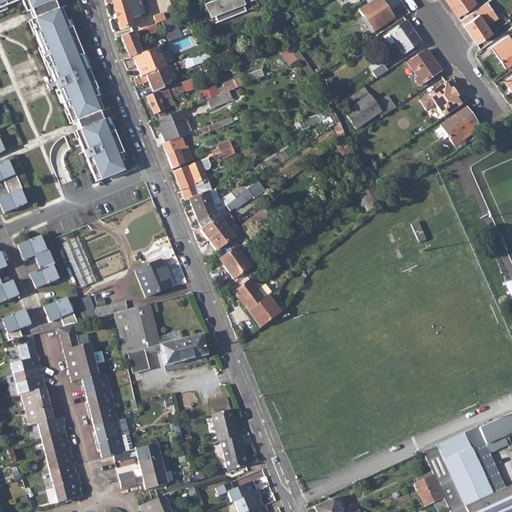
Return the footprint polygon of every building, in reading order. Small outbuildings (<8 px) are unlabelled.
[(31,11),(54,2),(58,1),(57,0),(0,0),(0,9),(23,0),(25,0),(30,12),(31,11)] [(112,0),(120,30),(132,27),(130,20),(140,18),(135,2),(133,2),(132,0),(112,0)] [(215,0),(204,4),(210,18),(214,16),(217,24),(245,12),(242,3),(249,0),(215,0)] [(376,0),(360,11),(374,31),(392,19),(379,0),(376,0)] [(446,0),(457,16),(466,11),(476,3),(473,0),(446,0)] [(479,0),(476,3),(466,11),(469,15),(487,2),(490,0),(479,0)] [(35,20),(58,11),(55,4),(54,2),(31,11),(32,14),(35,20)] [(463,25),(477,44),(492,33),(487,26),(498,18),(487,2),(469,15),(461,20),(464,24),(463,25)] [(76,122),(99,112),(103,111),(98,97),(95,91),(97,90),(89,69),(87,70),(84,63),(81,57),(83,56),(72,28),(70,29),(67,22),(61,9),(58,11),(35,20),(34,21),(36,27),(33,29),(44,56),(46,55),(52,70),(50,70),(55,83),(50,85),(47,77),(44,79),(49,92),(53,90),(52,88),(56,86),(58,90),(60,90),(62,96),(60,96),(69,117),(72,116),(75,122),(76,122)] [(271,23),(274,28),(291,17),(287,12),(271,23)] [(159,23),(160,22),(165,20),(162,13),(153,17),(156,24),(159,23)] [(406,22),(389,34),(395,42),(403,54),(421,42),(406,22)] [(161,27),(159,23),(156,24),(141,30),(121,38),(130,59),(133,58),(149,52),(146,45),(149,43),(147,36),(159,31),(157,29),(161,27)] [(389,46),(395,42),(389,34),(383,38),(389,46)] [(491,48),(505,69),(511,64),(511,40),(509,36),(491,48)] [(349,55),(352,60),(362,54),(363,55),(372,48),(367,42),(349,55)] [(133,58),(140,78),(164,68),(157,48),(149,52),(133,58)] [(291,52),(311,81),(316,77),(296,48),(291,52)] [(184,59),(187,67),(214,58),(211,50),(184,59)] [(415,80),(419,86),(440,71),(426,50),(408,64),(418,78),(415,80)] [(161,86),(169,82),(166,76),(172,73),(182,69),(181,66),(184,65),(182,61),(164,68),(140,78),(133,80),(136,87),(147,82),(151,92),(161,87),(161,86)] [(169,82),(172,81),(175,80),(172,73),(166,76),(169,82)] [(190,79),(181,83),(174,86),(146,97),(155,120),(157,120),(166,116),(163,110),(166,108),(165,107),(172,104),(170,97),(193,88),(190,79)] [(446,83),(419,101),(426,111),(435,105),(444,117),(463,104),(452,88),(451,90),(446,83)] [(201,92),(205,100),(207,99),(218,95),(214,86),(201,92)] [(339,104),(345,112),(370,95),(364,87),(339,104)] [(207,99),(210,108),(224,102),(221,94),(218,95),(207,99)] [(375,104),(370,95),(345,112),(356,128),(379,113),(382,117),(396,107),(388,95),(375,104)] [(184,101),(176,104),(178,111),(180,110),(186,108),(184,101)] [(324,111),(332,125),(339,121),(332,108),(324,111)] [(448,137),(454,146),(462,141),(480,129),(466,108),(440,126),(441,127),(448,137)] [(161,136),(164,143),(182,136),(189,133),(180,110),(178,111),(166,116),(157,120),(163,135),(161,136)] [(103,121),(99,112),(76,122),(80,130),(103,121)] [(320,115),(300,120),(302,128),(322,122),(320,115)] [(200,129),(201,133),(234,121),(232,116),(200,129)] [(107,119),(103,121),(80,130),(78,131),(81,137),(78,139),(92,173),(97,171),(100,180),(123,171),(120,162),(123,161),(121,154),(123,153),(111,125),(109,126),(107,119)] [(448,137),(441,127),(434,131),(440,139),(442,138),(443,140),(448,137)] [(186,147),(182,136),(164,143),(162,144),(172,168),(193,160),(193,158),(189,146),(186,147)] [(465,145),(462,141),(454,146),(457,150),(465,145)] [(203,150),(206,158),(221,152),(218,144),(203,150)] [(353,155),(361,173),(366,170),(357,154),(353,155)] [(173,171),(185,201),(189,199),(209,191),(212,189),(201,160),(173,171)] [(6,187),(19,182),(16,175),(13,176),(7,162),(0,164),(0,182),(3,181),(6,187)] [(366,185),(375,205),(389,194),(375,164),(366,170),(361,173),(366,185)] [(96,182),(100,180),(97,171),(92,173),(96,182)] [(227,205),(231,210),(236,207),(237,208),(253,196),(254,198),(265,190),(259,181),(227,205)] [(22,190),(19,182),(6,187),(9,195),(0,198),(0,205),(4,214),(25,205),(19,191),(22,190)] [(358,191),(367,211),(375,205),(366,185),(358,191)] [(189,199),(198,224),(215,212),(216,211),(209,191),(189,199)] [(244,228),(238,233),(234,236),(230,231),(227,227),(209,240),(218,254),(232,244),(246,233),(274,212),(270,206),(243,227),(244,228)] [(227,227),(224,223),(219,216),(216,213),(215,212),(198,224),(203,229),(201,230),(209,240),(227,227)] [(224,213),(219,216),(224,223),(229,219),(224,213)] [(218,259),(236,283),(246,276),(253,271),(246,262),(235,248),(249,237),(246,233),(232,244),(234,247),(218,259)] [(38,263),(50,257),(47,249),(45,250),(39,236),(18,245),(24,260),(35,255),(38,263)] [(81,236),(65,241),(79,287),(95,282),(81,236)] [(53,264),(50,257),(38,263),(40,269),(30,274),(36,289),(57,280),(51,265),(53,264)] [(251,258),(246,262),(253,271),(258,267),(251,258)] [(133,271),(145,298),(171,287),(160,261),(133,271)] [(236,283),(230,288),(248,311),(263,299),(266,297),(267,296),(270,293),(265,287),(249,280),(246,276),(236,283)] [(0,284),(0,302),(17,296),(11,281),(0,285),(0,284)] [(248,311),(260,328),(280,313),(267,296),(266,297),(263,299),(248,311)] [(60,318),(64,326),(74,323),(77,323),(73,312),(71,312),(65,298),(44,307),(50,322),(60,318)] [(147,369),(143,351),(142,349),(158,345),(159,348),(163,365),(205,354),(200,335),(181,340),(179,332),(157,338),(151,316),(158,314),(156,305),(149,307),(148,304),(114,313),(124,354),(127,353),(132,373),(147,369)] [(16,338),(22,337),(19,329),(29,324),(23,309),(2,319),(8,333),(6,334),(9,340),(16,338)] [(58,328),(60,335),(76,331),(74,323),(64,326),(58,328)] [(60,335),(62,343),(78,338),(76,331),(60,335)] [(16,338),(18,346),(33,342),(32,337),(31,334),(22,337),(16,338)] [(62,343),(66,361),(92,354),(90,343),(80,346),(78,338),(62,343)] [(18,346),(20,352),(35,348),(33,342),(18,346)] [(11,363),(13,372),(39,366),(35,348),(20,352),(22,360),(11,363)] [(69,371),(95,364),(103,362),(101,352),(92,354),(66,361),(69,371)] [(71,381),(82,379),(98,375),(95,364),(69,371),(71,381)] [(13,372),(16,383),(42,376),(39,366),(13,372)] [(83,395),(86,394),(109,389),(108,383),(105,373),(98,375),(82,379),(84,387),(81,387),(83,395)] [(18,394),(21,394),(45,387),(42,376),(16,383),(18,394)] [(21,394),(25,410),(50,403),(49,395),(47,396),(45,387),(21,394)] [(85,403),(87,411),(113,404),(109,389),(86,394),(88,403),(85,403)] [(211,402),(214,415),(229,411),(226,398),(211,402)] [(29,425),(37,423),(52,419),(50,411),(52,410),(50,403),(25,410),(29,425)] [(91,418),(93,426),(117,420),(113,404),(87,411),(89,418),(91,418)] [(211,416),(218,442),(219,442),(239,437),(237,428),(235,428),(230,411),(229,411),(214,415),(211,416)] [(443,499),(447,508),(448,511),(511,511),(511,485),(504,489),(488,454),(506,445),(503,437),(511,432),(511,413),(477,429),(476,428),(422,453),(432,476),(443,499)] [(37,423),(41,438),(65,432),(64,431),(63,424),(65,424),(63,417),(52,419),(37,423)] [(93,435),(95,442),(121,436),(117,420),(93,426),(96,434),(93,435)] [(41,438),(45,454),(69,448),(71,448),(69,441),(67,441),(65,432),(41,438)] [(101,458),(112,455),(125,451),(121,436),(95,442),(96,446),(97,449),(99,449),(101,458)] [(219,442),(227,471),(245,465),(241,449),(244,448),(241,436),(239,437),(219,442)] [(136,456),(138,462),(160,457),(156,443),(134,449),(136,456)] [(45,454),(49,470),(73,464),(75,464),(73,457),(71,457),(69,448),(45,454)] [(134,449),(127,451),(128,455),(129,458),(136,456),(134,449)] [(127,451),(125,451),(112,455),(114,461),(129,458),(128,455),(127,451)] [(138,462),(141,476),(163,471),(160,457),(138,462)] [(49,470),(53,486),(79,480),(78,474),(77,473),(75,473),(73,464),(49,470)] [(117,474),(119,481),(134,478),(132,471),(117,474)] [(166,484),(163,471),(141,476),(143,482),(145,489),(166,484)] [(134,478),(135,484),(143,482),(141,476),(134,478)] [(414,484),(425,507),(434,503),(435,503),(443,499),(432,476),(414,484)] [(135,484),(134,478),(119,481),(121,488),(135,484)] [(81,487),(79,480),(53,486),(57,502),(81,496),(79,487),(81,487)] [(231,502),(233,501),(257,492),(254,486),(252,481),(232,489),(230,482),(215,488),(218,495),(226,492),(231,502)] [(233,501),(237,511),(249,511),(262,507),(259,498),(261,497),(258,491),(257,492),(233,501)] [(144,511),(143,511),(166,511),(170,510),(164,496),(139,505),(142,511),(144,511)] [(314,508),(315,511),(340,511),(335,499),(314,508)] [(438,511),(439,511),(447,508),(443,499),(435,503),(438,511)]
